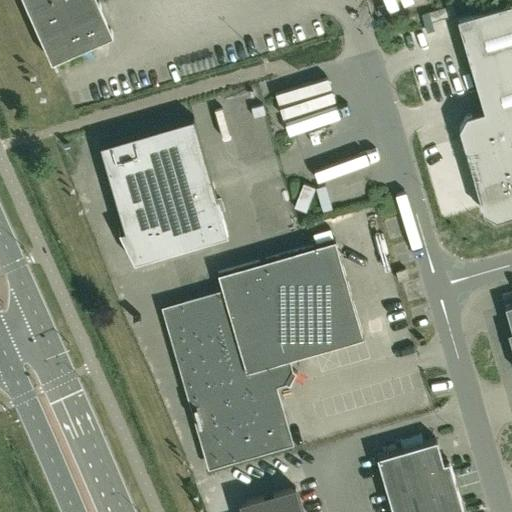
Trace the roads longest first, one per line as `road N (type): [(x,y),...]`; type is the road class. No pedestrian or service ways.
road 1 (unclassified): [(438,287),(368,63)]
road 2 (unclassified): [(502,511),(438,287)]
road 3 (primary): [(117,511),(36,322)]
road 4 (primary): [(0,349),(72,511)]
